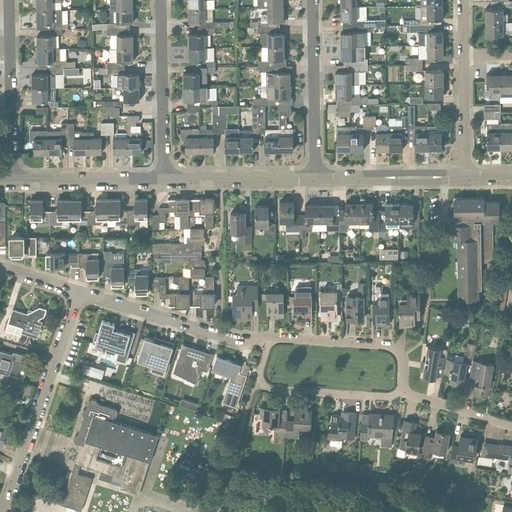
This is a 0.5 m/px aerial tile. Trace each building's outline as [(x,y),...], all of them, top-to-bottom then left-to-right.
[(36,0),(37,10),(52,10),(61,9),(61,2),(60,0),(36,0)] [(109,0),(110,9),(115,9),(132,9),(132,0),(109,0)] [(188,0),(188,2),(188,9),(204,9),(204,0),(188,0)] [(485,9),(485,15),(486,15),(486,22),(502,22),(502,9),(502,7),(502,2),(490,2),(491,9),(485,9)] [(421,19),(403,20),(403,26),(434,25),(434,19),(442,19),(442,6),(421,6),(421,19)] [(357,7),(340,7),(341,20),(357,21),(357,7)] [(257,21),(257,27),(265,27),(267,27),(267,21),(279,21),(283,21),(283,8),(267,8),(267,15),(261,15),(261,21),(257,21)] [(36,30),(54,30),(62,29),(68,29),(68,24),(63,24),(62,9),(61,9),(52,10),(37,10),(37,23),(37,24),(36,30)] [(110,24),(101,24),(102,29),(107,29),(126,29),(126,23),(129,23),(132,23),(132,9),(115,9),(110,9),(110,24)] [(204,9),(188,9),(189,22),(198,22),(198,28),(237,28),(236,22),(229,22),(205,22),(204,9)] [(486,30),(486,36),(502,36),(502,31),(511,30),(511,22),(502,22),(486,22),(486,30)] [(434,25),(403,26),(403,32),(409,32),(418,32),(418,45),(442,45),(442,31),(435,31),(434,25)] [(257,27),(257,33),(260,33),(260,47),(261,47),(284,47),(283,33),(267,33),(267,27),(265,27),(257,27)] [(357,32),(341,32),(341,46),(365,46),(364,32),(367,32),(367,27),(358,27),(359,32),(357,32)] [(189,35),(189,48),(205,47),(205,34),(214,34),(214,28),(237,28),(198,28),(198,34),(189,34),(189,35)] [(126,29),(107,29),(107,35),(116,35),(116,48),(133,48),(132,35),(129,35),(127,35),(126,29)] [(53,35),(37,36),(37,49),(53,49),(53,35)] [(78,39),(77,46),(85,48),(86,41),(78,39)] [(409,58),(409,65),(422,65),(422,59),(427,59),(442,59),(442,45),(418,45),(418,58),(409,58)] [(344,65),(359,65),(367,65),(367,59),(365,59),(365,46),(341,46),(341,60),(344,60),(344,65)] [(189,48),(189,61),(205,61),(205,47),(189,48)] [(284,47),(261,47),(261,61),(266,60),(268,60),(274,60),(284,60),(284,54),(284,47)] [(107,62),(107,68),(124,68),(124,62),(133,62),(133,48),(116,48),(116,62),(115,62),(115,63),(107,62)] [(53,49),(37,49),(37,63),(55,62),(55,68),(64,68),(75,68),(75,62),(66,62),(66,60),(60,60),(60,49),(53,49)] [(344,71),(335,71),(335,77),(336,85),(352,85),(360,85),(360,71),(367,71),(367,65),(359,65),(344,65),(344,71)] [(266,66),(258,66),(258,72),(266,72),(266,86),(290,86),(290,77),(290,72),(280,72),(275,72),(275,66),(266,66)] [(107,74),(117,74),(117,87),(139,87),(139,75),(139,74),(124,74),(124,68),(107,68),(107,74)] [(443,70),(424,70),(425,84),(443,84),(443,71),(443,70)] [(199,73),(183,73),(183,74),(183,86),(183,87),(199,86),(199,73)] [(47,74),(32,75),(32,88),(48,88),(47,74)] [(507,75),(500,75),(500,92),(500,97),(501,97),(511,96),(511,74),(507,74),(507,75)] [(492,75),(486,75),(486,92),(500,92),(500,75),(492,76),(492,75)] [(443,84),(425,84),(425,98),(443,97),(443,84)] [(352,85),(336,85),(336,98),(337,98),(337,104),(350,104),(367,105),(367,97),(360,97),(360,94),(352,94),(352,85)] [(199,86),(183,87),(183,100),(187,100),(187,106),(198,106),(201,106),(209,106),(217,106),(217,100),(207,100),(207,86),(206,86),(199,86)] [(266,98),(264,98),(264,105),(273,105),(272,99),(290,99),(290,86),(266,86),(266,98)] [(117,87),(117,88),(123,88),(123,101),(139,101),(139,87),(117,87)] [(48,88),(32,88),(32,102),(48,102),(48,88)] [(350,104),(337,104),(337,105),(337,114),(337,116),(342,116),(342,111),(350,111),(350,104)] [(252,130),(239,130),(240,152),(253,151),(253,136),(252,136),(252,133),(259,134),(259,105),(258,105),(253,106),(251,106),(251,113),(252,113),(252,130)] [(290,111),(278,112),(279,115),(279,129),(279,151),(293,151),(293,129),(286,129),(286,115),(290,115),(290,111)] [(402,126),(389,126),(390,150),(402,150),(402,140),(402,128),(408,128),(408,116),(402,116),(402,126)] [(415,116),(408,116),(408,128),(414,128),(414,140),(414,150),(429,150),(428,126),(415,126),(415,116)] [(375,117),(370,117),(370,129),(375,129),(375,132),(375,150),(390,150),(389,126),(387,126),(385,124),(380,124),(378,126),(376,126),(375,117)] [(511,122),(500,123),(500,124),(500,148),(508,148),(508,149),(511,148),(511,122)] [(55,131),(48,131),(48,138),(48,153),(62,153),(62,145),(68,145),(68,123),(60,123),(60,131),(55,131)] [(74,123),(68,123),(68,145),(73,145),(73,153),(74,153),(87,153),(87,132),(82,132),(82,131),(74,131),(74,123)] [(93,132),(87,132),(87,153),(102,153),(102,147),(106,147),(106,135),(106,123),(100,123),(100,138),(93,138),(93,132)] [(498,124),(487,124),(487,149),(493,149),(493,148),(500,148),(500,124),(498,124)] [(349,126),(336,127),(336,151),(350,151),(350,127),(349,126)] [(440,126),(428,126),(429,150),(442,150),(441,132),(440,132),(440,126)] [(357,127),(350,127),(350,151),(363,150),(363,133),(357,133),(357,127)] [(199,129),(180,129),(180,137),(185,137),(185,152),(200,152),(200,129),(199,129)] [(206,129),(200,129),(200,152),(201,152),(214,152),(213,137),(206,137),(206,129)] [(265,136),(264,136),(265,151),(279,151),(279,129),(265,129),(265,134),(265,136)] [(48,130),(29,130),(29,140),(34,140),(34,154),(48,153),(48,138),(48,131),(48,130)] [(230,136),(225,136),(225,152),(238,152),(240,152),(239,130),(230,130),(230,136)] [(141,132),(131,132),(128,132),(127,132),(127,137),(127,153),(141,153),(141,132)] [(127,137),(113,137),(113,153),(127,153),(127,137)] [(457,223),(450,223),(450,224),(451,231),(452,231),(452,239),(459,239),(459,247),(457,247),(457,261),(459,261),(459,276),(458,276),(458,290),(460,290),(460,299),(478,300),(478,289),(481,289),(481,262),(493,262),(493,222),(499,222),(499,203),(491,203),(491,201),(484,201),(484,199),(476,199),(476,198),(462,198),(462,200),(453,200),(453,218),(457,218),(457,223)] [(120,199),(108,200),(108,219),(116,219),(116,224),(128,224),(127,210),(120,210),(120,199)] [(135,210),(127,210),(128,224),(139,224),(139,218),(147,218),(147,199),(135,199),(135,210)] [(180,199),(168,199),(168,200),(169,200),(169,207),(169,212),(180,212),(180,229),(184,228),(188,228),(188,215),(188,199),(187,199),(180,199)] [(205,199),(188,199),(188,215),(194,215),(194,211),(205,211),(205,228),(213,228),(213,210),(215,210),(215,211),(216,211),(216,203),(215,203),(213,203),(213,199),(205,199)] [(42,200),(30,200),(30,219),(38,219),(38,225),(50,225),(50,211),(42,211),(42,200)] [(57,211),(50,211),(50,225),(62,225),(62,219),(69,219),(69,200),(57,200),(57,211)] [(81,200),(69,200),(69,219),(77,219),(77,225),(89,224),(89,211),(81,211),(81,200)] [(96,211),(89,211),(89,224),(101,224),(101,219),(108,219),(108,200),(96,200),(96,211)] [(294,201),(280,202),(280,223),(286,223),(286,232),(299,232),(299,215),(294,215),(294,201)] [(341,210),(339,210),(339,215),(339,232),(348,232),(348,228),(359,228),(359,225),(359,203),(346,203),(346,208),(341,208),(341,210)] [(372,203),(359,203),(359,225),(369,225),(369,232),(372,232),(380,232),(379,211),(379,210),(372,210),(372,203)] [(385,210),(379,211),(380,232),(380,238),(386,238),(386,228),(386,223),(400,223),(400,204),(386,204),(385,204),(385,210)] [(413,204),(400,204),(400,223),(400,228),(409,228),(409,223),(413,223),(413,228),(419,228),(419,210),(413,210),(413,204)] [(305,215),(299,215),(299,232),(299,234),(299,238),(306,238),(306,232),(312,232),(312,231),(312,228),(312,223),(319,223),(319,205),(305,205),(305,215)] [(333,205),(319,205),(319,223),(326,223),(326,228),(326,231),(326,232),(333,232),(339,232),(339,215),(333,214),(333,205)] [(269,206),(255,206),(255,228),(264,227),(269,227),(269,236),(267,236),(267,242),(275,242),(275,223),(269,223),(269,206)] [(245,212),(231,213),(231,234),(238,233),(238,243),(245,243),(251,243),(251,226),(245,226),(245,212)] [(170,243),(153,243),(153,253),(161,253),(201,252),(201,244),(203,244),(203,237),(203,228),(190,228),(190,238),(187,238),(187,243),(184,243),(170,243)] [(23,237),(11,237),(11,256),(23,256),(23,244),(29,244),(29,255),(35,255),(35,257),(36,257),(36,237),(23,237)] [(399,250),(381,250),(381,260),(399,260),(399,250)] [(112,251),(104,251),(104,261),(104,275),(111,275),(111,286),(124,286),(124,267),(124,258),(112,258),(112,253),(112,251)] [(201,252),(161,253),(161,262),(171,262),(187,262),(187,268),(190,268),(190,277),(204,277),(204,267),(203,267),(203,261),(201,261),(201,252)] [(79,253),(46,253),(46,266),(65,266),(65,265),(71,264),(71,267),(79,267),(79,253)] [(91,253),(79,253),(79,267),(86,267),(86,278),(99,278),(99,259),(91,259),(91,253)] [(140,268),(128,269),(128,282),(135,282),(135,293),(148,293),(148,274),(140,274),(140,268)] [(195,290),(189,290),(189,306),(206,306),(214,306),(214,301),(215,301),(215,302),(216,302),(216,294),(215,294),(214,294),(213,276),(205,276),(205,293),(195,293),(195,290)] [(189,277),(180,277),(180,285),(181,294),(170,294),(170,298),(170,305),(168,305),(168,306),(181,306),(188,306),(189,306),(189,290),(189,277)] [(337,290),(321,290),(321,320),(328,320),(328,317),(337,317),(337,306),(337,301),(342,301),(342,283),(337,283),(337,290)] [(354,296),(347,296),(347,298),(347,319),(363,319),(363,305),(368,305),(368,283),(358,283),(358,296),(354,296)] [(236,303),(233,303),(233,316),(252,316),(252,309),(258,309),(258,285),(236,286),(236,294),(236,303)] [(294,296),(290,296),(290,306),(293,306),(293,312),(304,312),(304,316),(311,316),(310,286),(303,285),(303,290),(294,290),(294,296)] [(262,293),(262,299),(267,299),(267,311),(277,311),(277,316),(283,316),(283,292),(267,292),(267,293),(262,293)] [(378,303),(373,303),(373,323),(389,323),(389,297),(389,293),(381,293),(380,297),(378,303)] [(407,299),(399,299),(399,302),(399,326),(409,325),(409,322),(415,322),(415,317),(420,317),(420,294),(407,294),(407,299)] [(8,323),(5,331),(20,336),(21,333),(30,336),(37,338),(42,322),(38,320),(39,319),(44,316),(46,309),(39,307),(27,314),(13,309),(8,323)] [(96,332),(92,343),(95,344),(94,346),(106,350),(106,348),(127,354),(125,362),(126,363),(135,333),(134,332),(133,335),(113,329),(115,324),(102,320),(98,332),(96,332)] [(145,337),(137,361),(138,361),(138,360),(165,369),(163,376),(164,376),(174,343),(162,339),(161,343),(153,340),(145,337)] [(467,343),(465,357),(473,359),(475,345),(467,343)] [(177,360),(174,371),(198,379),(202,370),(207,372),(209,365),(201,362),(201,360),(204,353),(194,349),(194,351),(182,346),(179,354),(177,360)] [(423,372),(422,377),(436,380),(436,376),(443,377),(444,374),(447,359),(446,359),(448,350),(427,346),(425,361),(423,372)] [(0,372),(8,375),(5,382),(15,386),(16,381),(22,383),(27,368),(24,367),(26,362),(23,361),(25,355),(13,351),(12,354),(0,350),(0,372)] [(213,367),(211,371),(230,378),(222,403),(226,404),(236,408),(241,393),(247,376),(244,375),(238,373),(241,365),(234,363),(216,357),(213,367)] [(447,359),(444,374),(449,375),(448,382),(462,384),(466,362),(447,359)] [(473,360),(470,377),(479,378),(478,384),(475,384),(473,393),(480,394),(488,395),(491,396),(494,380),(490,380),(493,364),(473,360)] [(81,373),(85,375),(101,380),(105,370),(84,363),(81,372),(81,373)] [(70,474),(61,504),(81,511),(91,478),(78,474),(80,465),(101,471),(105,472),(113,475),(123,478),(122,480),(120,488),(139,494),(158,435),(157,435),(146,431),(112,420),(113,418),(117,416),(118,412),(116,409),(115,408),(102,405),(97,403),(96,400),(92,399),(90,400),(89,400),(86,408),(83,410),(81,414),(83,417),(78,434),(74,436),(73,440),(75,443),(79,444),(76,451),(78,451),(74,463),(71,472),(71,473),(70,474)] [(190,401),(188,408),(196,411),(198,404),(190,401)] [(260,406),(260,417),(262,417),(262,426),(275,426),(274,443),(284,444),(285,437),(286,420),(279,420),(279,409),(279,408),(260,406)] [(286,420),(285,437),(299,438),(299,428),(310,429),(312,410),(302,409),(295,409),(295,411),(294,421),(286,420)] [(328,432),(327,440),(340,441),(341,438),(354,439),(356,413),(346,412),(346,413),(341,413),(341,416),(331,415),(330,432),(328,432)] [(361,424),(360,441),(367,441),(368,437),(381,438),(392,438),(393,415),(383,415),(383,417),(377,417),(378,414),(369,414),(368,424),(361,424)] [(398,448),(396,456),(404,457),(405,451),(417,452),(420,433),(412,432),(414,422),(404,420),(400,448),(398,448)] [(425,435),(422,454),(432,455),(433,451),(445,453),(449,433),(436,431),(435,437),(425,435)] [(452,445),(449,462),(464,465),(465,459),(473,461),(476,439),(467,437),(460,436),(458,446),(452,445)] [(484,444),(483,454),(510,459),(508,468),(511,468),(511,447),(501,445),(500,447),(484,444)] [(358,464),(357,473),(365,474),(366,464),(358,463),(358,464)] [(351,464),(350,474),(357,475),(357,473),(358,464),(351,464)] [(100,473),(99,478),(101,479),(110,482),(111,483),(113,477),(112,477),(113,475),(105,472),(104,474),(103,473),(102,474),(100,473)]
